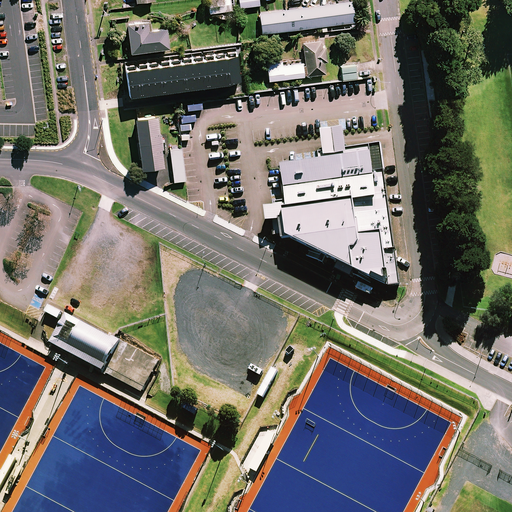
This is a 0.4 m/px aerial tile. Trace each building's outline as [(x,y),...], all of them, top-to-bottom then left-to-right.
[(235,10),(233,0),(207,0),(209,13),(235,10)] [(355,1),(262,13),(265,34),(358,22),(355,1)] [(131,22),(135,51),(173,46),(171,26),(153,29),(151,19),(131,22)] [(326,61),(323,40),(299,43),(301,62),(281,65),(281,62),(266,64),(268,81),(324,74),(323,62),(326,61)] [(162,70),(165,95),(233,86),(230,61),(162,70)] [(361,78),(359,62),(339,64),(341,80),(361,78)] [(162,113),(139,115),(146,167),(168,164),(162,113)] [(347,141),(346,129),(323,132),(325,144),(326,154),(349,150),(347,141)] [(387,173),(383,146),(349,150),(326,154),(320,154),(321,163),(284,168),(290,210),(287,211),(292,239),(388,288),(402,286),(385,173),(387,173)] [(185,147),(173,149),(177,182),(189,180),(185,147)] [(115,338),(70,314),(55,344),(108,372),(124,341),(116,337),(115,338)]
